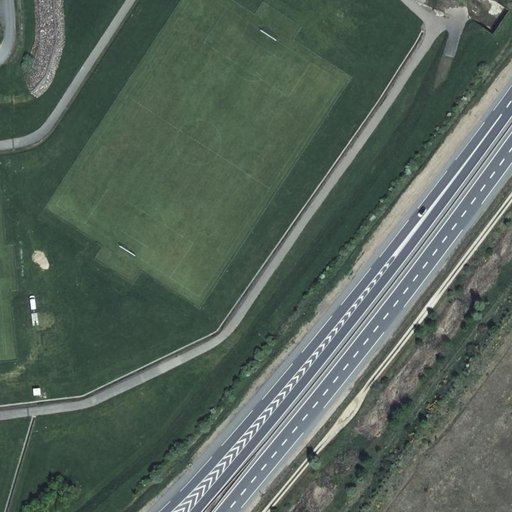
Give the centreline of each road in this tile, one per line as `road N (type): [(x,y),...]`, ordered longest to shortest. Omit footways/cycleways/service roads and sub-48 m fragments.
road 1 (secondary): [(510,111),(260,411),(164,511)]
road 2 (secondary): [(510,111),(198,511)]
road 3 (track): [(266,511),(511,197)]
road 4 (secondary): [(283,439),(511,138)]
